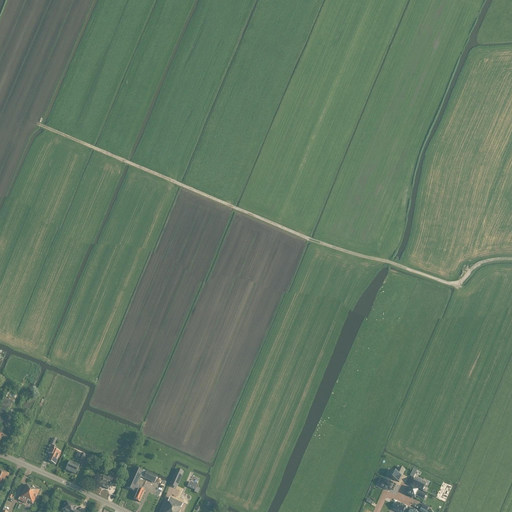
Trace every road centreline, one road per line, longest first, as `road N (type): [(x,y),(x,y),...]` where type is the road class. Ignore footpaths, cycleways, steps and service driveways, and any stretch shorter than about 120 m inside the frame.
road 1 (track): [(511,254),(476,261),(452,280),(234,203)]
road 2 (track): [(39,120),(234,203)]
road 3 (tertiary): [(128,511),(0,453)]
